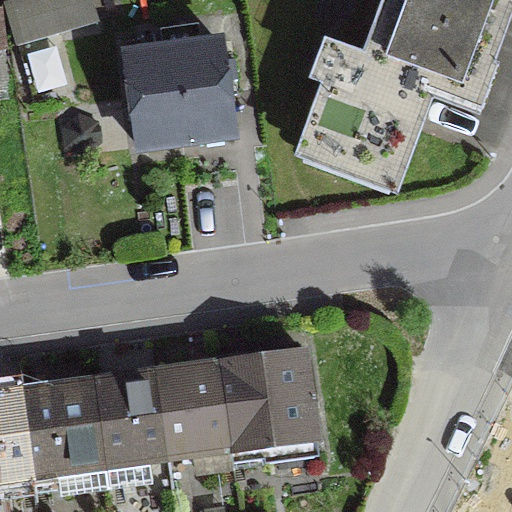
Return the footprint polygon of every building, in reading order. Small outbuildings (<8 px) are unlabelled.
[(23,0),(1,6),(13,47),(91,24),(84,0),(23,0)] [(505,0),(388,0),(364,67),(334,56),(324,53),(314,79),(327,83),(302,153),(388,185),(423,92),(465,108),(505,0)] [(135,151),(226,138),(228,138),(215,45),(122,58),(135,151)] [(62,149),(80,156),(95,144),(92,125),(74,118),(59,130),(62,149)] [(240,363),(203,368),(116,381),(39,391),(0,396),(0,482),(53,475),(56,496),(145,481),(143,463),(192,456),(195,474),(229,469),(227,456),(259,452),(261,467),(315,459),(300,355),(240,363)]
